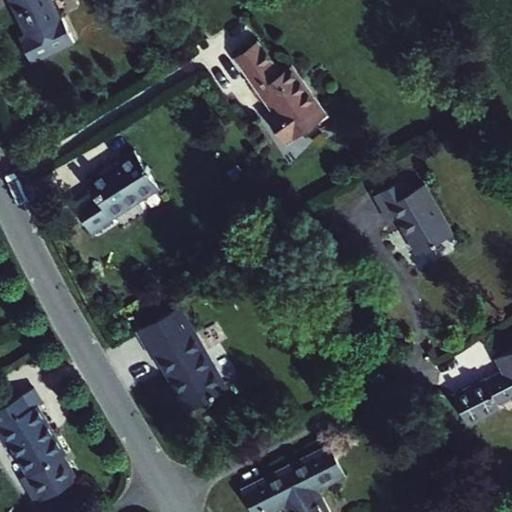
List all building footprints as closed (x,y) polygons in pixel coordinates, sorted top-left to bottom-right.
[(12,0),(29,35),(22,38),(34,61),(76,41),(64,18),(62,19),(52,0),(12,0)] [(278,63),(260,38),(236,55),(268,100),(271,98),(278,108),(267,116),(289,144),(331,115),(295,64),(282,74),(275,65),(278,63)] [(161,188),(137,149),(89,179),(96,189),(74,202),(93,233),(115,220),(114,217),(161,188)] [(401,185),(376,199),(392,225),(397,222),(419,259),(453,240),(424,189),(408,197),(401,185)] [(164,377),(188,417),(226,394),(179,311),(136,335),(152,363),(158,360),(167,376),(164,377)] [(452,401),(468,430),(501,413),(499,408),(511,400),(511,355),(497,363),(503,375),(506,380),(489,389),(486,384),(452,401)] [(503,375),(486,384),(489,389),(506,380),(503,375)] [(28,482),(65,460),(37,411),(42,408),(34,393),(0,412),(0,445),(4,453),(9,450),(28,482)] [(326,511),(317,495),(344,481),(329,452),(243,495),(251,511),(284,511),(285,511),(284,511),(326,511)]
